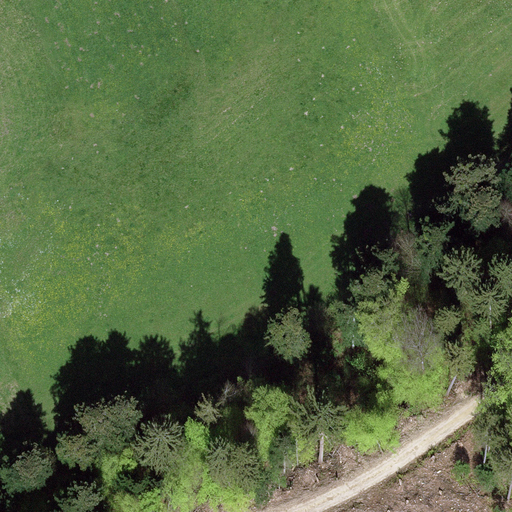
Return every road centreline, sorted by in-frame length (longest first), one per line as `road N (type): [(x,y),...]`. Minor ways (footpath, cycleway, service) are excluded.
road 1 (track): [(0,481),(276,336),(511,180)]
road 2 (track): [(511,382),(307,511)]
